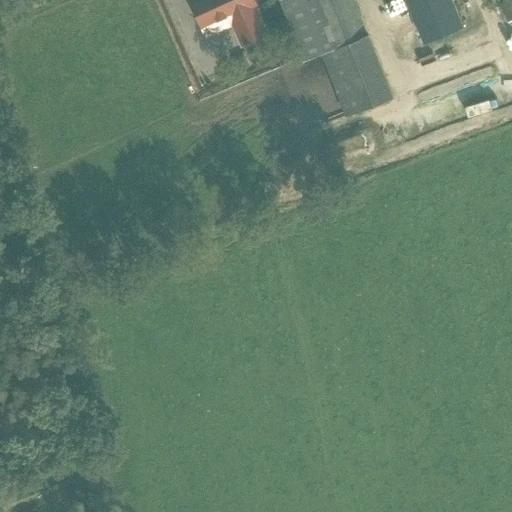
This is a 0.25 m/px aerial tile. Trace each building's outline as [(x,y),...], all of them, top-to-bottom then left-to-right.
[(190,0),(204,29),(230,17),(242,43),(240,43),(241,45),(266,33),(255,8),(257,7),(254,0),(190,0)] [(280,0),(279,1),(303,62),(325,53),(350,115),(375,105),(393,98),(355,0),(280,0)] [(464,27),(452,0),(404,0),(423,44),(464,27)] [(508,23),(511,21),(511,0),(507,0),(499,4),(508,23)] [(320,56),(299,65),(314,95),(334,86),(320,56)]
